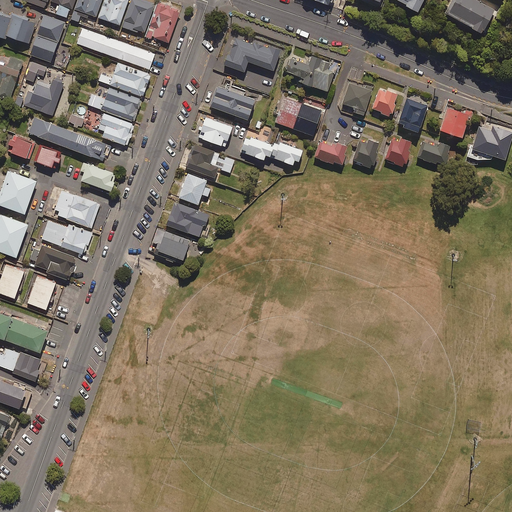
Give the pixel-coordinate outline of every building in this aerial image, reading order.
[(22,0),(23,0),(45,8),(48,0),(22,0)] [(51,0),(51,1),(60,4),(56,14),(67,18),(70,8),(72,9),(75,0),(51,0)] [(78,0),(71,19),(78,22),(80,16),(87,18),(89,14),(96,17),(102,0),(78,0)] [(105,0),(99,18),(120,25),(128,0),(105,0)] [(132,0),(123,26),(122,27),(145,35),(156,4),(145,0),(132,0)] [(398,0),(408,5),(407,6),(418,11),(423,0),(398,0)] [(451,0),(448,7),(445,14),(481,33),(483,30),(484,31),(495,10),(476,0),(451,0)] [(159,4),(158,4),(146,35),(162,40),(169,43),(180,12),(178,11),(168,8),(166,7),(159,4)] [(0,14),(0,37),(6,39),(7,36),(13,19),(0,14)] [(36,24),(15,16),(14,19),(8,37),(14,39),(16,39),(29,44),(36,24)] [(65,23),(45,16),(31,55),(51,62),(65,23)] [(155,54),(83,28),(78,42),(77,44),(150,70),(155,54)] [(230,56),(228,55),(224,65),(239,70),(244,72),(248,62),(274,71),(281,50),(270,46),(269,48),(254,42),(253,45),(236,39),(230,56)] [(73,49),(63,45),(55,66),(65,70),(73,49)] [(0,65),(0,96),(11,100),(24,62),(10,57),(7,67),(0,65)] [(329,63),(312,57),(310,64),(309,65),(291,59),(287,72),(297,75),(305,78),(303,83),(328,92),(334,74),(335,71),(328,69),(330,63),(329,63)] [(47,66),(32,61),(26,80),(34,82),(36,74),(44,76),(47,66)] [(128,67),(118,63),(113,78),(101,74),(99,81),(143,97),(147,87),(147,85),(148,84),(151,75),(148,74),(138,71),(128,67)] [(52,86),(38,81),(34,93),(29,91),(23,105),(53,116),(64,85),(53,81),(52,86)] [(365,88),(349,83),(342,104),(355,108),(354,110),(353,112),(364,116),(364,115),(366,110),(373,87),(366,85),(365,88)] [(245,90),(227,84),(225,89),(221,87),(218,86),(212,105),(211,107),(248,120),(249,117),(255,100),(243,96),(245,90)] [(142,100),(110,89),(106,99),(92,94),(91,96),(88,105),(134,122),(137,112),(138,111),(139,109),(142,100)] [(379,90),(372,108),(375,110),(382,112),(381,113),(389,116),(389,115),(390,113),(392,114),(396,105),(394,104),(398,94),(387,90),(386,92),(379,90)] [(24,97),(18,96),(15,106),(20,108),(24,97)] [(322,111),(285,97),(278,115),(276,122),(285,126),(313,136),(322,111)] [(428,106),(407,98),(398,123),(404,125),(403,127),(418,133),(420,128),(428,106)] [(454,135),(462,138),(468,121),(469,118),(471,119),(473,112),(466,110),(465,113),(447,108),(440,131),(454,135)] [(135,125),(104,114),(98,129),(105,131),(103,137),(113,141),(127,146),(131,136),(131,135),(132,133),(134,126),(135,125)] [(84,120),(72,115),(69,122),(75,124),(73,127),(77,128),(78,126),(81,127),(84,120)] [(233,127),(205,117),(199,137),(225,147),(233,127)] [(111,147),(35,118),(29,134),(90,156),(106,162),(106,160),(111,147)] [(467,157),(477,160),(491,159),(492,156),(505,160),(511,138),(511,131),(493,126),(491,131),(482,128),(479,127),(473,146),(471,145),(468,154),(467,157)] [(36,143),(14,135),(12,141),(10,140),(8,145),(10,145),(8,151),(30,159),(36,143)] [(250,140),(245,138),(241,149),(246,151),(245,154),(264,160),(266,156),(285,162),(293,165),(295,161),(299,162),(303,150),(297,148),(280,142),(279,145),(274,143),(273,145),(272,145),(251,137),(250,140)] [(395,163),(394,164),(402,167),(403,164),(404,163),(406,164),(409,154),(410,152),(409,151),(412,142),(402,139),(400,138),(399,142),(391,139),(390,143),(384,159),(395,163)] [(359,143),(352,160),(362,164),(362,165),(370,168),(371,167),(372,164),(374,165),(377,157),(378,153),(376,152),(379,144),(370,140),(369,140),(368,143),(360,141),(359,143)] [(422,141),(417,157),(436,164),(437,162),(445,165),(449,155),(447,154),(450,146),(440,143),(439,145),(435,143),(434,146),(424,142),(422,141)] [(318,147),(314,157),(333,164),(334,162),(343,165),(345,157),(346,155),(345,155),(347,147),(345,146),(337,143),(337,145),(333,144),(332,146),(319,142),(318,147)] [(61,152),(40,145),(34,161),(56,168),(58,163),(60,164),(61,159),(59,158),(61,152)] [(232,167),(235,160),(225,157),(224,160),(218,158),(220,153),(195,145),(187,168),(215,178),(218,167),(222,168),(221,170),(230,173),(232,167)] [(87,164),(83,163),(81,170),(81,171),(84,172),(81,181),(111,191),(115,181),(115,180),(115,179),(117,175),(87,164)] [(17,174),(8,170),(0,192),(0,203),(25,213),(27,209),(37,181),(17,174)] [(207,180),(188,173),(184,185),(179,198),(198,205),(199,202),(202,195),(208,197),(211,189),(205,187),(207,180)] [(62,190),(54,209),(59,211),(58,214),(91,226),(99,204),(62,190)] [(200,211),(174,202),(171,211),(170,213),(170,214),(166,225),(199,237),(203,225),(206,226),(206,224),(210,214),(200,211)] [(28,222),(0,212),(0,213),(0,249),(16,256),(28,222)] [(68,227),(49,220),(42,238),(78,251),(85,253),(92,232),(69,224),(68,227)] [(158,228),(152,243),(157,244),(154,252),(154,254),(166,258),(166,260),(173,263),(174,261),(182,264),(191,240),(175,235),(163,230),(158,228)] [(76,256),(42,244),(39,252),(34,250),(30,258),(37,261),(36,264),(47,268),(46,270),(68,278),(76,256)] [(25,272),(6,265),(0,283),(0,293),(15,299),(25,272)] [(56,284),(38,277),(28,304),(47,310),(56,284)] [(46,330),(0,313),(0,338),(40,353),(46,336),(48,331),(46,330)] [(21,355),(0,347),(0,366),(13,371),(13,373),(34,381),(34,380),(41,360),(22,353),(21,355)] [(13,385),(0,380),(0,401),(19,408),(25,389),(13,385)] [(0,437),(1,437),(1,436),(9,416),(0,412),(0,437)]
